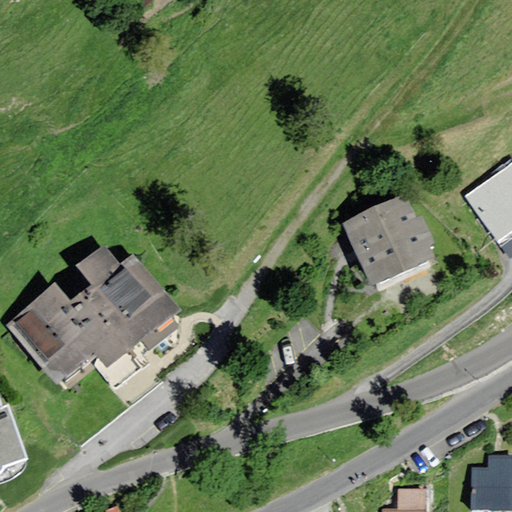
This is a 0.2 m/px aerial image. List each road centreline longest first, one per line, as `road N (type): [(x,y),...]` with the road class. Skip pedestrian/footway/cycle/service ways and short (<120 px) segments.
road 1 (residential): [(79,492),(432,383),(511,342)]
road 2 (residential): [(277,511),(420,441),(511,382)]
road 3 (residential): [(79,492),(82,464),(219,350)]
